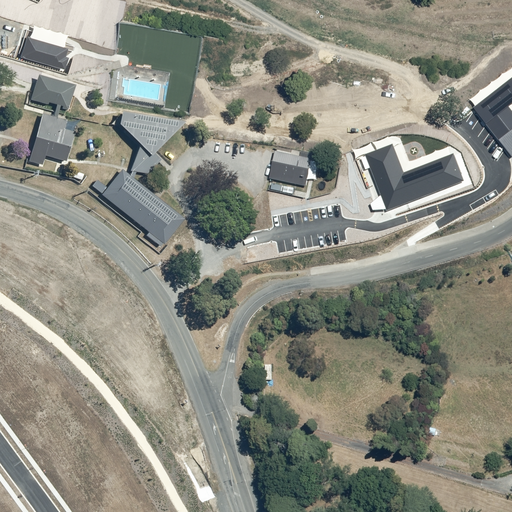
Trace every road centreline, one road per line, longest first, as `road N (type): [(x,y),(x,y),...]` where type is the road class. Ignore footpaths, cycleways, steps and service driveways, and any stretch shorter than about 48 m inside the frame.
road 1 (unclassified): [(208,400),(221,395),(240,321),(268,293),(478,242),(511,224)]
road 2 (tertiary): [(208,400),(167,307),(134,264),(95,228),(0,185)]
